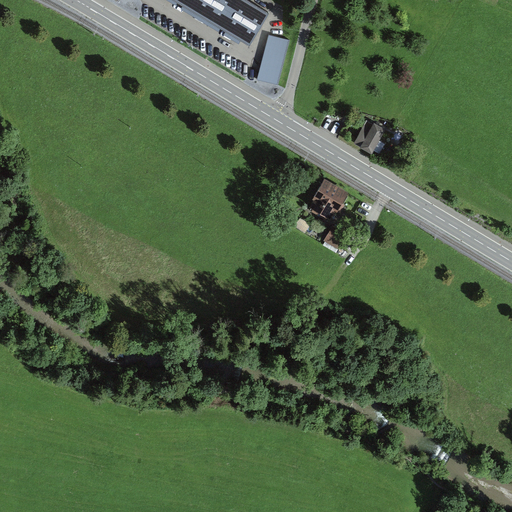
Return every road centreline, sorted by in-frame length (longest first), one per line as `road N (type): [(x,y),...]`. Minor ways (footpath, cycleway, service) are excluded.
road 1 (primary): [(511,261),(283,123)]
road 2 (primary): [(283,123),(75,0)]
road 3 (residential): [(283,123),(315,0)]
